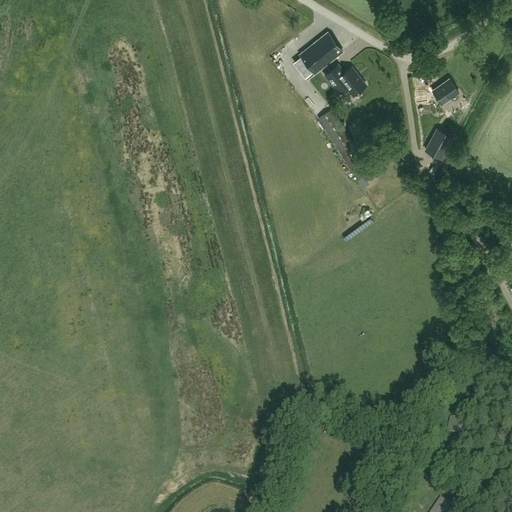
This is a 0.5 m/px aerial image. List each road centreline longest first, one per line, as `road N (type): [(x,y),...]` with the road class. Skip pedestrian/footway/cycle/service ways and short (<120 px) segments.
road 1 (unclassified): [(511,306),(494,270),(437,202),(416,153),(399,56)]
road 2 (unclassified): [(399,56),(451,45),(506,0)]
